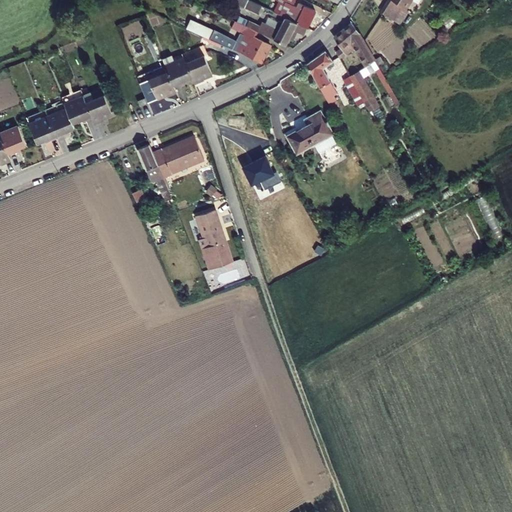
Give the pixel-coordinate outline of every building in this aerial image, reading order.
[(395,20),(400,14),(406,19),(412,12),(409,10),(415,2),(421,6),(426,0),(394,0),(385,12),(395,20)] [(504,14),(511,8),(511,0),(502,0),(497,4),(504,14)] [(299,15),(296,19),(314,29),(321,14),(310,8),(305,18),(299,15)] [(395,20),(401,25),(406,19),(400,14),(395,20)] [(273,45),(257,37),(259,31),(238,22),(233,31),(241,34),(237,41),(193,20),(189,29),(263,63),(273,45)] [(290,25),(283,38),(292,43),(294,40),(298,31),(299,30),(290,25)] [(354,48),(368,73),(377,67),(357,29),(342,37),(337,44),(343,54),(354,48)] [(302,33),(298,31),(294,40),(298,43),(302,33)] [(207,77),(206,74),(213,71),(205,50),(208,49),(204,40),(183,48),(185,54),(193,73),(196,81),(207,77)] [(183,80),(182,77),(193,73),(185,54),(165,62),(167,68),(174,84),(183,80)] [(309,68),(330,106),(340,100),(326,74),(335,69),(329,57),(309,68)] [(167,94),(176,90),(174,84),(167,68),(141,78),(148,97),(166,90),(167,94)] [(148,102),(152,114),(181,103),(176,91),(148,102)] [(80,120),(82,124),(93,119),(87,104),(84,96),(64,104),(66,109),(72,123),(80,120)] [(105,122),(104,118),(113,115),(106,97),(87,104),(93,119),(96,125),(105,122)] [(63,133),(74,128),(72,123),(66,109),(48,117),(58,139),(64,137),(63,133)] [(290,140),(297,154),(333,137),(323,115),(311,120),(315,127),(290,140)] [(46,140),(47,144),(58,139),(48,117),(31,124),(39,143),(46,140)] [(20,155),(19,151),(27,148),(20,129),(3,135),(6,142),(12,158),(20,155)] [(155,154),(165,176),(204,160),(195,138),(155,154)] [(5,168),(14,164),(12,158),(6,142),(0,144),(0,165),(4,164),(5,168)] [(161,179),(165,177),(165,176),(155,154),(152,145),(140,150),(147,167),(149,166),(153,175),(158,173),(161,179)] [(485,196),(478,199),(491,234),(498,231),(485,196)] [(213,273),(237,264),(218,212),(199,219),(207,241),(203,243),(213,273)]
